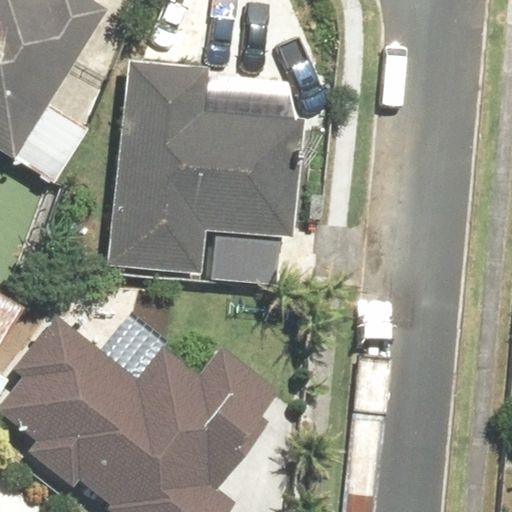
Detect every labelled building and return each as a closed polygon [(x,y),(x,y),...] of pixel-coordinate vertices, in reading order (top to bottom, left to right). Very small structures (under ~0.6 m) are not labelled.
[(0,0),(0,163),(48,192),(83,134),(45,111),(104,10),(86,0),(0,0)] [(199,73),(119,68),(105,272),(195,278),(198,235),(290,241),(298,123),(196,116),(199,73)] [(272,245),(209,240),(205,284),(268,289),(272,245)] [(0,335),(15,311),(0,302),(0,335)] [(254,423),(273,398),(210,349),(189,375),(156,349),(130,381),(54,321),(10,377),(15,382),(0,399),(0,431),(18,446),(13,452),(71,497),(76,491),(98,509),(95,511),(227,511),(231,508),(220,499),(238,476),(230,470),(262,430),(254,423)]
